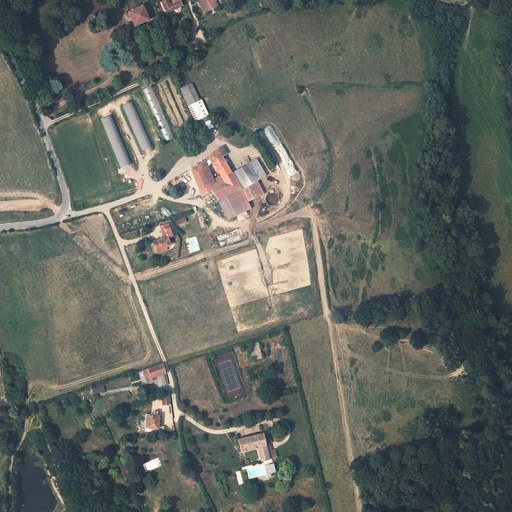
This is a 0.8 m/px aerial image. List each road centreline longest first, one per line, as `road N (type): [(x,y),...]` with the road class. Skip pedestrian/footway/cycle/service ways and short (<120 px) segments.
road 1 (track): [(176,424),(170,375),(104,206),(66,209)]
road 2 (unclassified): [(0,227),(55,219),(67,201),(33,101),(0,39)]
road 3 (track): [(146,190),(236,223),(271,214),(286,200),(288,184)]
road 4 (track): [(238,157),(219,142),(146,190),(104,206)]
road 5 (track): [(131,278),(253,239),(251,222)]
road 6 (track): [(275,444),(288,434),(280,420),(217,432),(175,409)]
